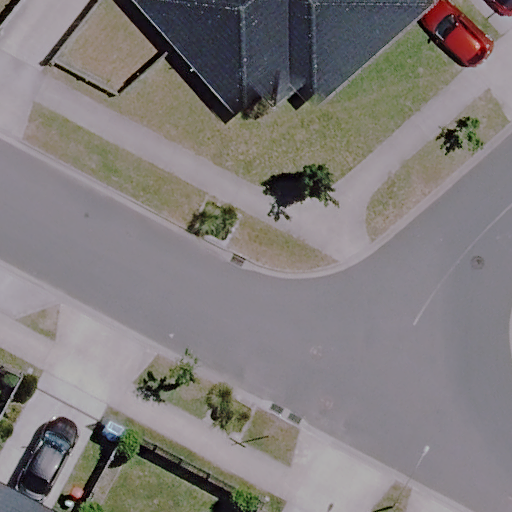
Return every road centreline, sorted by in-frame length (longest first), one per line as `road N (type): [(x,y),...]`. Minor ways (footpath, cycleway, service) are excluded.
road 1 (residential): [(0,197),(352,384)]
road 2 (residential): [(511,196),(352,384)]
road 3 (residential): [(352,384),(511,467)]
